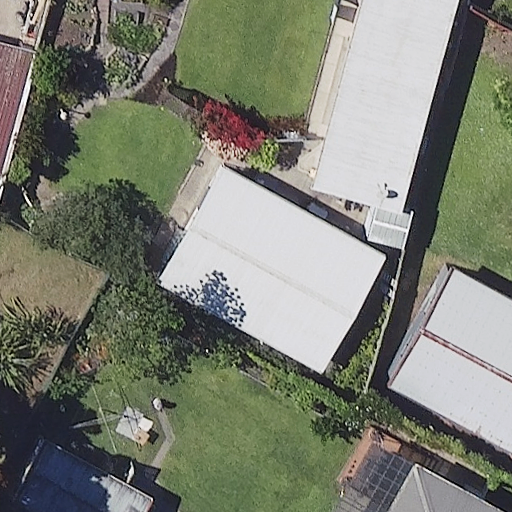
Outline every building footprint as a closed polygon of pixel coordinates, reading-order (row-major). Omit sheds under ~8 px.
[(349,0),(306,168),(392,191),(442,0),(349,0)] [(0,24),(0,198),(2,200),(44,35),(0,24)] [(384,233),(215,145),(152,266),(321,354),(384,233)] [(511,280),(449,247),(385,366),(511,434),(511,280)] [(133,511),(150,480),(27,419),(0,473),(0,511),(133,511)] [(511,511),(511,496),(414,444),(385,499),(378,511),(511,511)]
